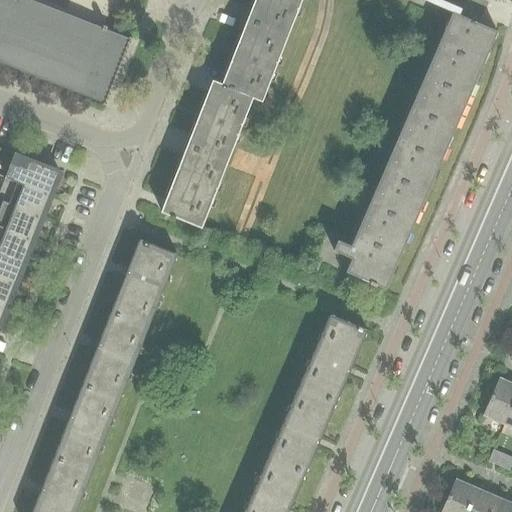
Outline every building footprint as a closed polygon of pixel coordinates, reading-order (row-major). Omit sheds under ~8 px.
[(96,0),(1,0),(0,4),(0,62),(81,95),(82,94),(104,103),(104,104),(103,103),(102,105),(106,106),(132,39),(129,38),(128,39),(129,39),(128,41),(120,37),(121,36),(105,30),(107,27),(104,26),(112,6),(96,0)] [(254,0),(247,20),(287,36),(301,0),(254,0)] [(345,272),(385,290),(496,32),(480,25),(490,2),(485,0),(422,0),(438,6),(434,14),(449,21),(351,247),(337,241),(333,251),(351,259),(345,272)] [(287,36),(247,20),(221,85),(252,98),(261,102),(287,36)] [(212,81),(186,147),(227,163),(252,98),(221,85),(212,81)] [(175,218),(201,228),(227,163),(186,147),(161,212),(170,216),(170,217),(174,219),(175,218)] [(59,172),(14,155),(11,163),(5,177),(50,195),(59,172)] [(0,201),(41,217),(50,195),(5,177),(0,190),(0,201)] [(0,227),(32,240),(41,217),(0,201),(0,202),(2,203),(0,208),(0,227)] [(0,253),(24,262),(32,240),(0,227),(0,253)] [(110,313),(147,328),(176,255),(139,240),(110,313)] [(0,279),(15,285),(24,262),(0,253),(0,279)] [(15,285),(0,279),(0,305),(6,307),(15,285)] [(110,313),(82,385),(119,400),(147,328),(110,313)] [(330,315),(299,387),(336,403),(367,331),(330,315)] [(482,416),(504,426),(511,407),(511,383),(499,378),(482,416)] [(82,385),(54,458),(90,473),(119,400),(82,385)] [(336,403),(299,387),(268,458),(305,474),(336,403)] [(511,459),(504,456),(499,467),(509,471),(511,463),(511,459)] [(74,511),(90,473),(54,458),(32,511),(74,511)] [(268,458),(244,511),(288,511),(305,474),(268,458)] [(440,511),(466,511),(477,489),(455,479),(440,511)] [(466,511),(491,511),(498,498),(477,489),(466,511)] [(511,511),(511,503),(498,498),(491,511),(511,511)]
